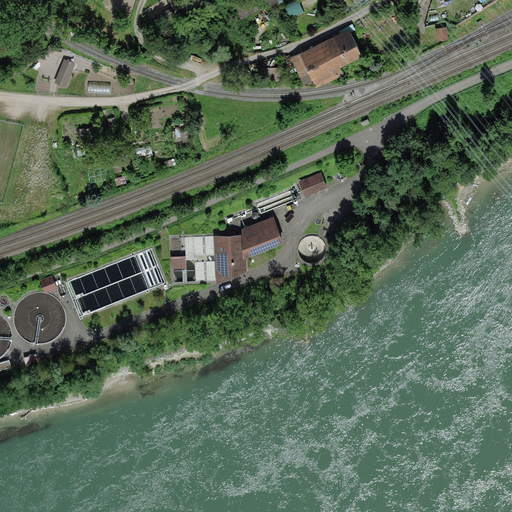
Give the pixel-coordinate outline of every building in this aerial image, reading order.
[(275,0),(257,0),(267,17),(280,9),(275,0)] [(305,0),(298,0),(289,4),(291,9),(307,2),(305,0)] [(350,0),(355,9),(371,0),(350,0)] [(167,11),(149,23),(155,31),(173,20),(167,11)] [(445,30),(435,31),(436,44),(446,42),(445,30)] [(343,32),(289,64),(293,72),(287,76),(294,89),(307,83),(312,92),(338,76),(336,71),(358,58),(343,32)] [(75,66),(63,61),(54,83),(66,88),(75,66)] [(111,82),(89,74),(86,83),(108,90),(111,82)] [(91,133),(76,133),(76,142),(91,142),(91,133)] [(148,146),(130,151),(133,162),(151,157),(148,146)] [(124,155),(109,156),(110,174),(121,173),(120,168),(126,167),(124,155)] [(319,174),(297,183),(303,198),(326,189),(319,174)] [(240,261),(243,260),(280,245),(272,219),(238,232),(238,237),(240,261)] [(212,238),(213,282),(214,285),(229,281),(244,274),(243,260),(240,261),(238,237),(212,238)] [(212,238),(183,238),(184,260),(184,262),(194,262),(194,283),(213,282),(212,238)] [(184,260),(169,260),(169,271),(184,271),(184,262),(184,260)] [(55,289),(51,279),(40,283),(44,294),(55,289)]
